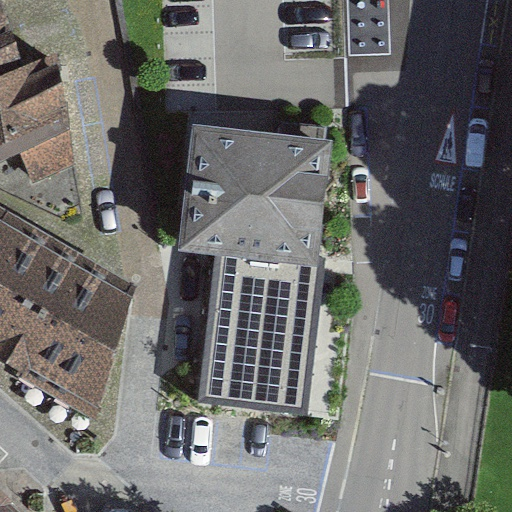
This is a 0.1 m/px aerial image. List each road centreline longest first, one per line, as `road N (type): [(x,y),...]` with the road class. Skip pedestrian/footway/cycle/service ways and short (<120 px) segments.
road 1 (residential): [(388,486),(449,0)]
road 2 (residential): [(388,486),(133,490),(77,482),(0,430)]
